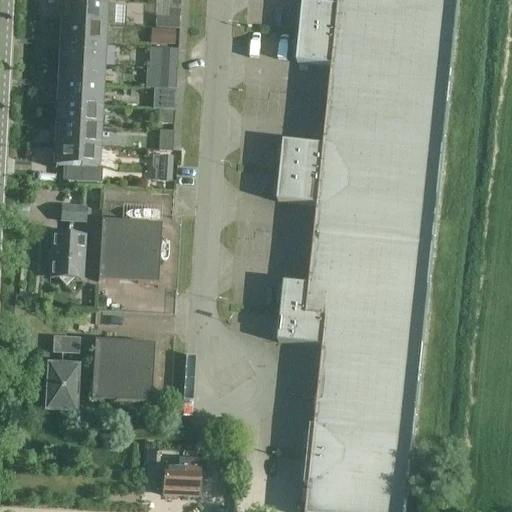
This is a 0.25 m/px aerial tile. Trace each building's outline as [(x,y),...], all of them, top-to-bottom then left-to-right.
[(300,33),(299,35),(454,51),(459,0),(338,0),(338,9),(303,5),(300,33)] [(103,27),(104,6),(64,4),(64,2),(63,2),(61,25),(103,27)] [(179,19),(155,18),(154,30),(178,31),(179,19)] [(102,48),(103,27),(61,25),(60,46),(102,48)] [(150,31),(150,46),(173,47),(174,32),(150,31)] [(299,37),(296,65),(332,69),(328,99),(448,111),(454,51),(299,35),(299,37)] [(60,46),(59,66),(101,68),(102,48),(60,46)] [(100,89),(101,68),(59,66),(58,86),(100,89)] [(99,109),(100,89),(58,86),(57,107),(99,109)] [(284,144),(281,174),(440,190),(448,111),(328,99),(323,148),(284,144)] [(98,129),(99,109),(57,107),(56,127),(98,129)] [(97,150),(98,129),(56,127),(55,148),(97,150)] [(159,133),(158,153),(171,154),(172,134),(159,133)] [(55,148),(54,170),(55,170),(55,169),(95,171),(97,150),(55,148)] [(281,174),(277,204),(317,208),(314,238),(434,250),(440,190),(281,174)] [(84,224),(85,210),(61,209),(60,223),(84,224)] [(157,287),(160,227),(100,223),(97,283),(157,287)] [(49,280),(59,281),(64,287),(71,282),(81,282),(83,238),(51,237),(49,280)] [(281,313),(281,315),(425,330),(434,250),(314,238),(309,288),(284,285),(281,313)] [(280,317),(278,345),(323,349),(320,379),(419,389),(425,330),(281,315),(280,317)] [(77,342),(53,341),(53,355),(77,356),(77,342)] [(93,343),(90,403),(150,406),(153,347),(93,343)] [(48,369),(48,372),(45,413),(59,413),(59,416),(71,417),(71,414),(73,414),(76,370),(48,369)] [(310,428),(307,458),(411,469),(419,389),(320,379),(315,429),(310,428)] [(307,458),(304,488),(308,489),(305,511),(406,511),(411,469),(307,458)] [(156,475),(155,492),(162,492),(162,497),(197,499),(199,472),(199,462),(178,461),(177,471),(163,471),(163,475),(156,475)]
